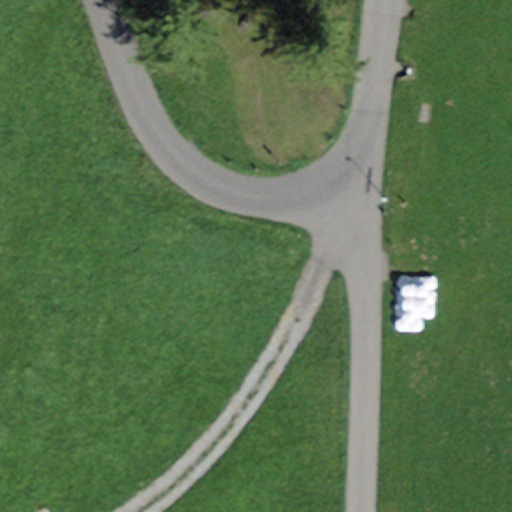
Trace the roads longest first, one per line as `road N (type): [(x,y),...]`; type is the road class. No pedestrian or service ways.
road 1 (residential): [(361,204),(238,192),(171,156),(145,118),(102,0)]
road 2 (track): [(141,511),(201,462),(234,421),(329,251),(362,223)]
road 3 (unclassified): [(359,511),(361,204)]
road 4 (residential): [(361,204),(385,0)]
